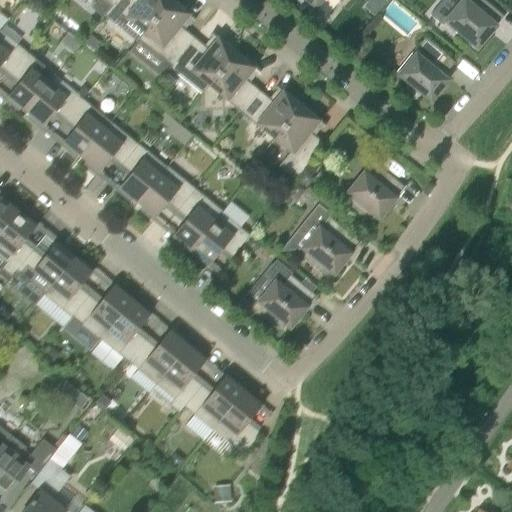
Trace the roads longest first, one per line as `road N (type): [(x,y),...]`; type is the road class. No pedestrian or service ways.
road 1 (residential): [(433,153),(457,172),(381,285),(285,384),(0,150)]
road 2 (residential): [(433,153),(245,0)]
road 3 (residential): [(433,511),(511,391)]
